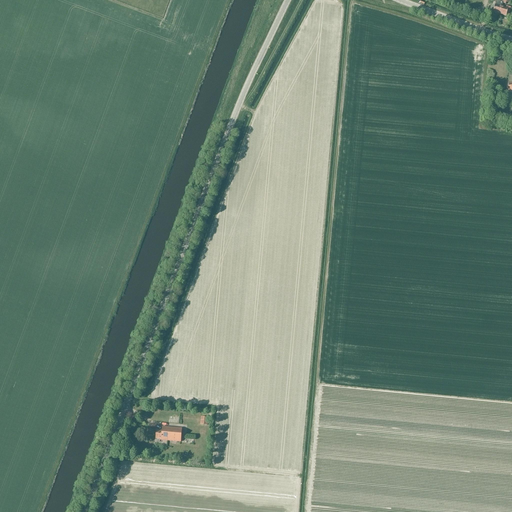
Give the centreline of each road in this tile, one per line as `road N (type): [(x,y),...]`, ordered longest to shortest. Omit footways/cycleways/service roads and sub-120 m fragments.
road 1 (unclassified): [(84,511),(240,99),(288,0)]
road 2 (tertiary): [(511,39),(396,0)]
